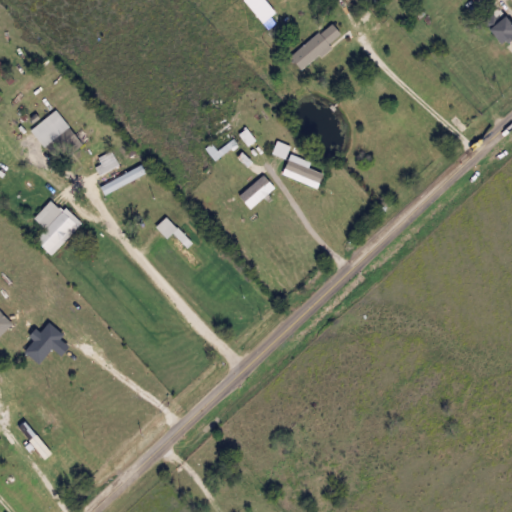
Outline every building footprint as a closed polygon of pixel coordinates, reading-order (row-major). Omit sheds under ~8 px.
[(242,0),(262,0),(274,13),(261,23),(242,0)] [(487,30),(503,16),(511,26),(511,32),(500,44),(487,30)] [(340,37),(299,70),(288,57),(329,23),(340,37)] [(55,164),(30,127),(56,111),(80,147),(55,164)] [(121,174),(140,165),(144,174),(105,193),(93,168),(99,165),(95,158),(110,151),(121,174)] [(237,189),(266,179),(271,193),(242,203),(237,189)] [(60,211),(64,207),(80,223),(49,255),(33,240),(44,229),(32,218),(49,201),(60,211)] [(184,249),(198,262),(193,268),(153,228),(164,217),(190,243),(184,249)]
